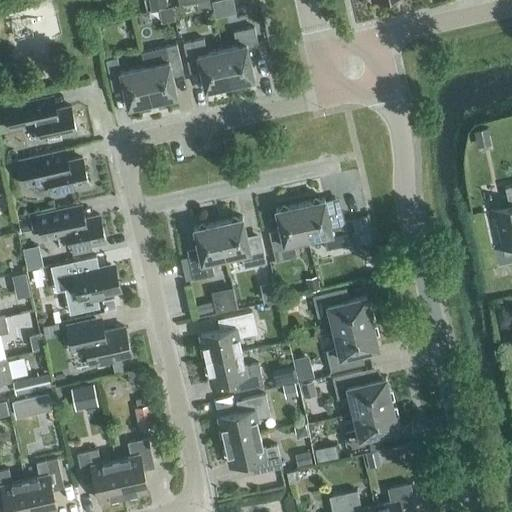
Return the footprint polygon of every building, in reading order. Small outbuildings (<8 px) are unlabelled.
[(215,0),(218,13),(238,10),(236,0),(215,0)] [(221,50),(229,85),(253,79),(248,55),(259,52),(253,28),(233,32),(236,46),(221,50)] [(229,85),(221,50),(206,53),(203,39),(182,44),(188,68),(199,65),(204,90),(229,85)] [(143,67),(151,102),(176,97),(170,72),(181,69),(176,45),(140,53),(143,67)] [(151,102),(143,67),(119,72),(116,58),(105,61),(110,85),(121,83),(127,108),(151,102)] [(56,110),(54,96),(32,101),(3,107),(8,131),(35,125),(39,141),(76,132),(70,107),(56,110)] [(67,189),(88,184),(82,158),(68,161),(65,149),(18,160),(24,187),(48,182),(51,196),(67,192),(67,189)] [(511,186),(504,188),(508,207),(488,211),(492,229),(498,228),(503,248),(493,250),(493,251),(511,247),(511,186)] [(299,204),(307,239),(322,236),(325,250),(348,245),(343,221),(329,224),(323,199),(299,204)] [(274,261),(296,257),(293,242),(307,239),(299,204),(275,210),(280,235),(269,237),(274,261)] [(85,219),(82,205),(36,216),(41,239),(66,234),(70,249),(105,241),(99,216),(85,219)] [(18,219),(20,233),(32,230),(30,217),(18,219)] [(217,223),(225,258),(240,254),(243,268),(265,263),(260,239),(247,242),(241,217),(217,223)] [(356,220),(360,244),(374,242),(370,218),(356,220)] [(210,261),(225,258),(217,223),(193,228),(198,253),(187,255),(192,280),(213,275),(210,261)] [(50,267),(55,288),(64,286),(67,301),(78,299),(79,303),(95,299),(95,296),(116,291),(109,265),(76,273),(73,261),(50,267)] [(320,290),(316,277),(305,279),(308,293),(320,290)] [(332,332),(371,322),(365,296),(344,301),(341,289),(312,297),(317,318),(328,315),(332,332)] [(116,309),(114,298),(102,300),(104,311),(116,309)] [(297,303),(293,298),(280,300),(283,313),(297,310),(297,303)] [(205,359),(240,352),(237,338),(256,334),(251,312),(222,318),(224,329),(199,335),(205,359)] [(0,333),(8,332),(5,317),(0,318),(0,333)] [(105,331),(103,317),(66,326),(71,349),(85,346),(89,364),(130,355),(124,327),(105,331)] [(371,322),(332,332),(336,348),(325,351),(330,372),(359,365),(356,353),(378,348),(371,322)] [(57,336),(54,324),(41,327),(44,339),(57,336)] [(41,349),(38,336),(27,338),(30,351),(41,349)] [(240,352),(205,359),(210,384),(235,378),(238,391),(263,386),(258,364),(243,367),(240,352)] [(0,384),(10,382),(12,380),(8,360),(4,358),(0,359),(0,384)] [(309,379),(306,368),(296,370),(299,381),(309,379)] [(147,386),(144,369),(127,372),(129,384),(134,383),(136,388),(147,386)] [(352,413),(391,404),(385,377),(363,383),(360,371),(331,378),(336,399),(348,396),(352,413)] [(15,396),(51,387),(48,374),(12,382),(15,396)] [(303,398),(316,395),(313,381),(300,384),(303,398)] [(75,411),(98,406),(94,384),(71,389),(75,411)] [(297,396),(294,385),(282,388),(285,399),(297,396)] [(20,416),(41,412),(37,394),(17,398),(20,416)] [(224,442),(259,434),(255,418),(269,415),(265,395),(240,401),(243,412),(218,417),(224,442)] [(149,405),(147,397),(135,400),(137,408),(134,408),(139,431),(155,427),(150,405),(149,405)] [(391,404),(352,413),(356,430),(344,432),(350,456),(379,449),(376,435),(397,430),(391,404)] [(293,427),(296,439),(308,436),(305,425),(293,427)] [(259,434),(224,442),(229,466),(254,460),(257,473),(281,468),(276,445),(262,448),(259,434)] [(115,460),(122,495),(147,490),(141,465),(152,462),(147,438),(127,443),(130,457),(115,460)] [(385,463),(416,453),(412,439),(381,448),(385,463)] [(122,495),(115,460),(101,463),(98,449),(76,454),(81,478),(93,476),(98,501),(122,495)] [(381,466),(377,451),(365,454),(368,469),(381,466)] [(310,452),(295,455),(298,467),(313,464),(310,452)] [(24,480),(30,511),(47,511),(56,510),(51,485),(62,483),(56,458),(36,463),(39,477),(24,480)] [(30,511),(24,480),(12,483),(9,469),(0,471),(0,496),(2,496),(5,511),(30,511)] [(289,483),(299,481),(297,470),(286,472),(289,483)] [(374,507),(374,511),(401,511),(414,509),(414,511),(415,511),(410,485),(387,490),(390,504),(374,507)] [(374,511),(374,507),(361,510),(357,492),(328,498),(331,511),(374,511)]
